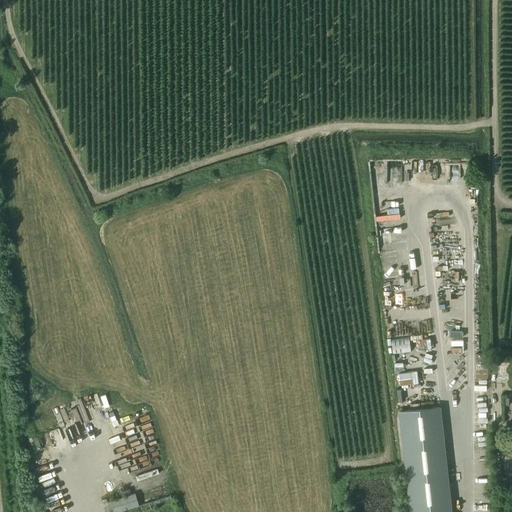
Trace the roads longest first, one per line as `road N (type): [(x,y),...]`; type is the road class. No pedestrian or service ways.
road 1 (unknown): [(462,471),(450,440),(421,212),(427,202),(447,201),(468,223),(467,455)]
road 2 (unknown): [(511,218),(492,217),(484,205),(483,0)]
